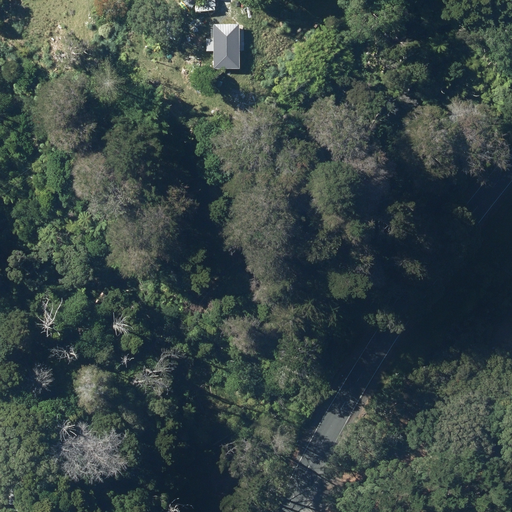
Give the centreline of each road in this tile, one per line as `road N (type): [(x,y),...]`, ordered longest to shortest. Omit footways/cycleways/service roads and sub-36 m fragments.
road 1 (secondary): [(511,166),(360,377),(300,483)]
road 2 (unclassified): [(511,442),(337,495),(300,483)]
